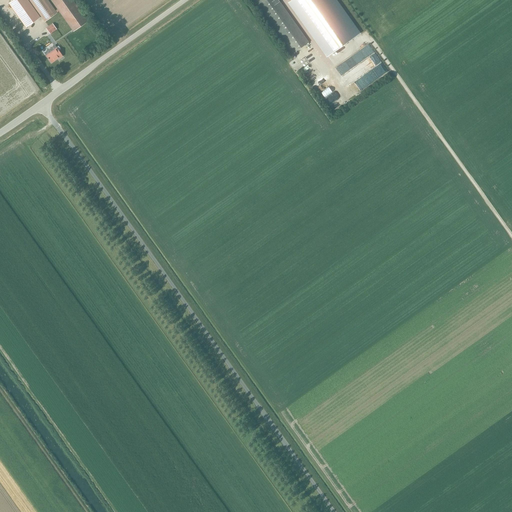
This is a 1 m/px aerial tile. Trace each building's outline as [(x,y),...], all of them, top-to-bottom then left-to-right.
[(26,27),(40,17),(27,0),(13,0),(9,4),(26,27)] [(59,11),(57,9),(55,11),(46,0),(29,0),(45,22),(56,13),(59,11)] [(51,0),(57,9),(59,11),(73,31),(87,21),(72,0),(51,0)] [(307,37),(306,38),(278,0),(255,0),(294,53),(309,42),(310,41),(307,37)] [(292,0),(293,0),(289,3),(327,56),(360,33),(335,0),(292,0)] [(46,28),(50,34),(57,29),(52,24),(46,28)] [(62,56),(56,47),(53,50),(51,48),(47,51),(49,54),(46,56),(51,63),(58,58),(59,59),(62,56)] [(317,90),(327,83),(324,78),(313,85),(317,90)] [(329,97),(332,95),(330,92),(333,90),(331,88),(333,87),(330,83),(323,89),(329,97)] [(331,97),(334,105),(339,103),(336,95),(331,97)] [(338,111),(346,104),(343,101),(335,107),(338,111)]
